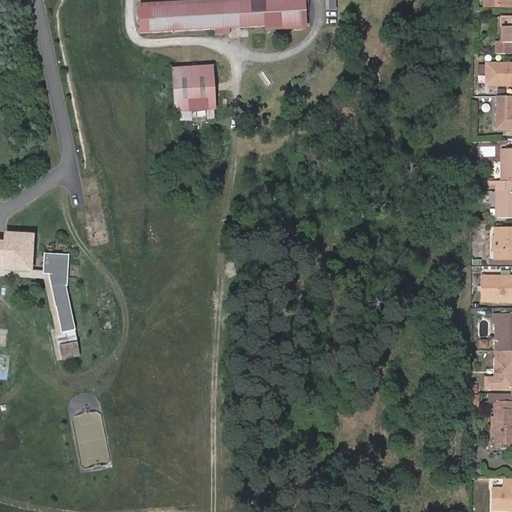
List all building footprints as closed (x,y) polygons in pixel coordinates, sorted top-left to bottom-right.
[(304,17),(303,0),(274,0),(138,8),(139,34),(215,29),(229,29),(265,27),(265,30),(304,27),(304,17)] [(511,16),(502,16),(502,43),(498,43),(498,54),(511,54),(511,43),(511,16)] [(486,85),(507,86),(509,83),(511,83),(511,64),(486,64),(486,85)] [(171,69),(174,112),(214,109),(211,66),(171,69)] [(511,96),(496,96),(495,129),(511,128),(511,112),(510,112),(510,109),(511,109),(511,96)] [(214,109),(174,112),(175,120),(215,117),(214,109)] [(511,149),(500,149),(501,181),(511,181),(511,149)] [(511,217),(511,181),(489,181),(489,186),(496,186),(496,192),(496,218),(511,217)] [(511,230),(493,230),(493,239),(497,239),(497,250),(493,250),(493,259),(511,259),(511,230)] [(32,270),(33,236),(6,234),(6,243),(4,269),(4,272),(31,274),(32,270)] [(68,286),(70,255),(45,254),(44,271),(44,274),(50,275),(56,308),(57,308),(62,333),(57,334),(63,360),(80,357),(75,331),(76,331),(67,287),(68,286)] [(44,274),(44,271),(32,270),(31,274),(4,272),(4,274),(46,277),(57,334),(62,333),(57,308),(56,308),(50,275),(44,274)] [(480,300),(511,300),(511,275),(480,275),(480,300)] [(500,323),(499,350),(509,351),(511,350),(511,313),(500,313),(500,323)] [(484,388),(494,388),(511,388),(511,375),(511,374),(511,358),(509,358),(509,351),(499,350),(495,350),(494,377),(484,377),(484,388)] [(509,394),(487,394),(486,401),(494,401),(509,402),(509,394)] [(495,426),(495,436),(511,436),(511,401),(509,402),(494,401),(494,418),(490,417),(490,425),(495,426)] [(511,436),(495,436),(495,447),(499,448),(499,450),(505,450),(505,448),(511,448),(511,436)] [(511,478),(511,489),(501,489),(492,489),(492,510),(510,510),(511,510),(511,478)] [(511,489),(511,478),(501,478),(501,489),(511,489)]
